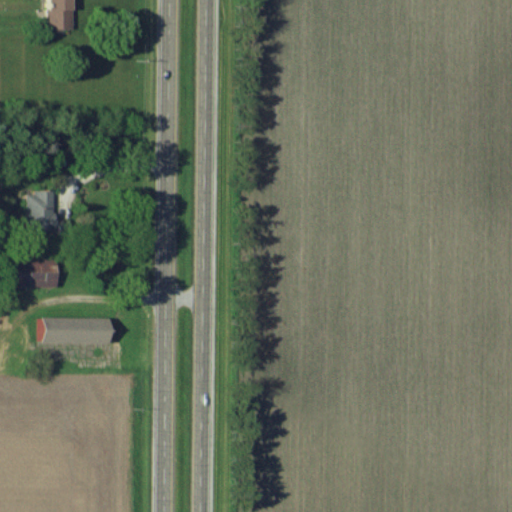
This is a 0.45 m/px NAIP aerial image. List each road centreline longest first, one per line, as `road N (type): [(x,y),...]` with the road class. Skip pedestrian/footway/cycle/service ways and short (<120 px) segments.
road 1 (primary): [(169,0),(163,511)]
road 2 (primary): [(200,511),(206,0)]
